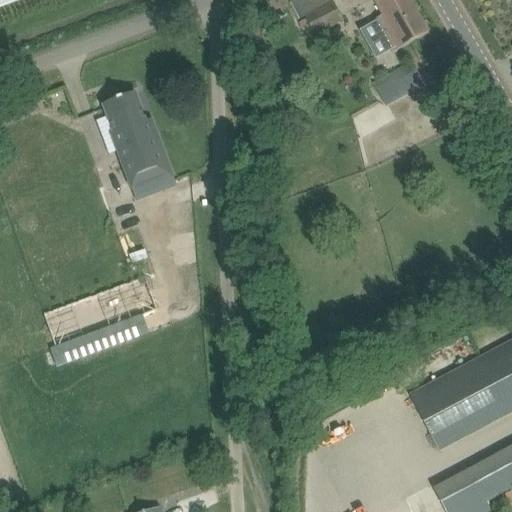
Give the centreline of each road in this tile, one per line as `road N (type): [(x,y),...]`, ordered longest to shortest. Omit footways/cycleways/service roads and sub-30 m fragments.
road 1 (track): [(215,0),(236,511)]
road 2 (unclassified): [(0,78),(211,0)]
road 3 (tertiary): [(511,114),(445,0)]
